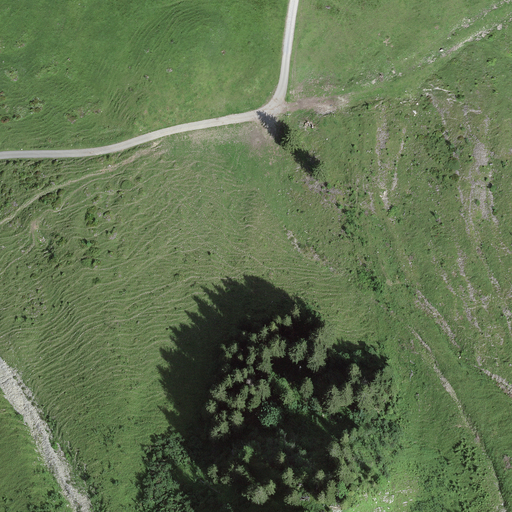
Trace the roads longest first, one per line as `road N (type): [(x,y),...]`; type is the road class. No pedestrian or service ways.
road 1 (track): [(511,7),(390,89),(275,104)]
road 2 (track): [(0,155),(92,150),(171,130)]
